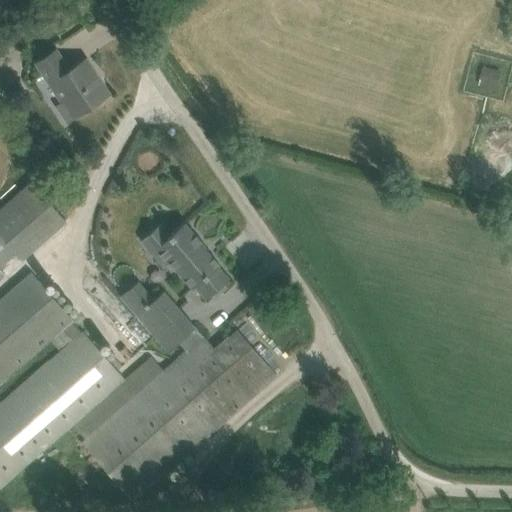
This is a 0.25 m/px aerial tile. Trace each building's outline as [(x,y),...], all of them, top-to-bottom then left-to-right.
[(38,60),(63,99),(58,103),(69,120),(112,91),(88,55),(76,63),(63,44),(38,60)] [(471,58),(467,76),(485,81),(489,63),(471,58)] [(0,279),(11,270),(4,263),(21,249),(26,255),(69,218),(34,178),(0,207),(0,279)] [(231,272),(188,220),(172,233),(162,221),(144,236),(180,280),(187,275),(204,295),(231,272)] [(33,267),(0,295),(0,489),(76,423),(139,495),(280,372),(239,325),(214,346),(198,330),(163,289),(153,298),(136,281),(117,297),(167,353),(180,343),(186,348),(163,367),(152,354),(128,375),(33,267)]
